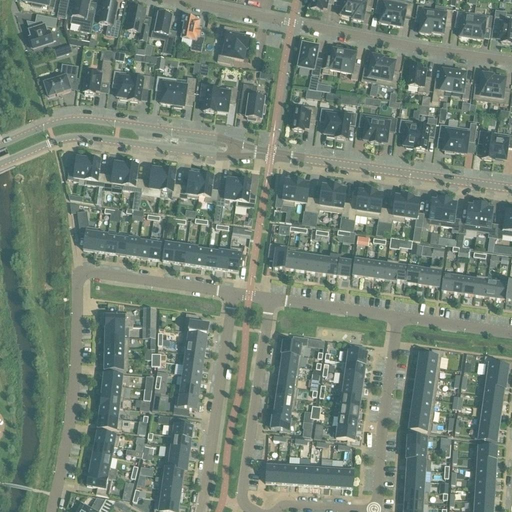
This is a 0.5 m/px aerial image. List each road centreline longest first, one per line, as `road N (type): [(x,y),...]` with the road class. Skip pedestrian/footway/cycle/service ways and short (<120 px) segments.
road 1 (residential): [(232,293),(81,275),(70,415),(51,511)]
road 2 (residential): [(172,0),(511,62)]
road 3 (tertiary): [(226,140),(75,120),(0,146)]
road 4 (tertiary): [(0,164),(80,136),(224,156)]
road 5 (residential): [(202,511),(232,293)]
road 6 (residential): [(269,299),(242,488),(254,511)]
road 7 (tertiary): [(511,189),(308,159)]
road 8 (residential): [(375,510),(398,318)]
road 9 (residential): [(398,318),(269,299)]
